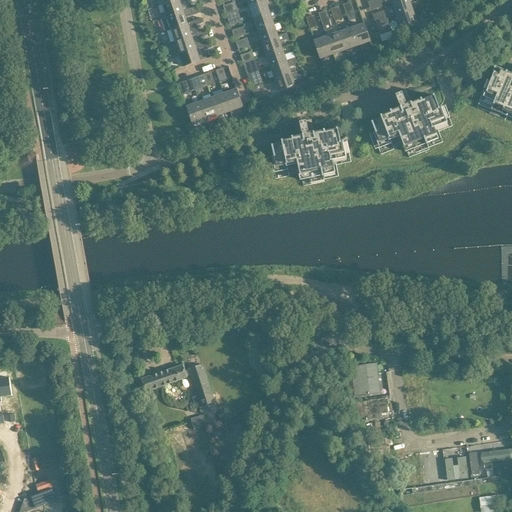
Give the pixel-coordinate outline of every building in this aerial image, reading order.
[(183,11),(190,9),(188,3),(187,4),(186,1),(188,1),(187,0),(176,0),(163,5),(167,17),(183,12),(183,11)] [(264,0),(249,5),(254,17),(269,12),(264,0)] [(400,0),(393,3),(397,15),(412,10),(410,4),(421,0),(400,0)] [(223,6),(226,14),(237,10),(235,2),(223,6)] [(343,5),(347,16),(355,14),(351,2),(343,5)] [(370,6),(371,11),(382,7),(381,2),(370,6)] [(165,31),(172,29),(187,24),(184,16),(189,15),(189,17),(200,13),(198,6),(190,9),(183,11),(183,12),(167,17),(161,19),(165,31)] [(331,9),(335,20),(342,18),(338,7),(331,9)] [(412,10),(397,15),(401,28),(417,22),(420,15),(421,14),(419,7),(412,10)] [(254,17),(258,30),(273,24),(271,19),(281,15),(278,9),(269,12),(254,17)] [(319,13),(323,25),(330,22),(326,11),(319,13)] [(373,15),(375,23),(385,19),(383,12),(373,15)] [(306,18),(310,29),(317,27),(314,15),(306,18)] [(172,29),(176,42),(191,36),(199,33),(196,25),(203,23),(202,19),(202,18),(187,24),(172,29)] [(229,22),(230,26),(242,22),(240,18),(229,22)] [(258,30),(262,42),(278,37),(277,36),(273,24),(258,30)] [(364,24),(351,29),(358,46),(370,41),(364,24)] [(377,28),(380,35),(391,31),(388,24),(377,28)] [(232,31),(235,38),(246,34),(243,27),(232,31)] [(351,29),(339,33),(345,50),(358,46),(351,29)] [(176,42),(180,54),(195,49),(195,48),(201,46),(211,43),(203,46),(201,40),(199,40),(199,38),(208,35),(206,31),(207,31),(206,31),(199,33),(191,36),(176,42)] [(262,42),(267,54),(282,49),(279,42),(289,39),(287,33),(277,36),(278,37),(262,42)] [(339,33),(327,37),(333,54),(345,50),(339,33)] [(333,54),(327,37),(314,41),(320,59),(333,54)] [(237,46),(239,51),(250,47),(249,42),(237,46)] [(195,49),(180,54),(178,55),(179,60),(182,60),(184,66),(207,59),(204,50),(212,47),(211,43),(201,46),(195,48),(195,49)] [(267,54),(271,67),(286,61),(282,49),(267,54)] [(241,55),(243,63),(254,59),(252,51),(241,55)] [(290,74),(290,73),(288,68),(295,66),(293,59),(286,61),(271,67),(275,79),(290,74)] [(244,67),(247,75),(259,71),(256,63),(244,67)] [(216,71),(220,82),(227,79),(223,68),(216,71)] [(511,74),(507,73),(508,72),(506,71),(506,72),(496,68),(494,72),(482,104),(492,108),(492,109),(493,109),(493,108),(502,112),(502,113),(503,113),(503,112),(511,115),(511,74)] [(290,74),(275,79),(280,91),(295,86),(293,80),(302,77),(300,70),(290,73),(290,74)] [(204,75),(208,86),(215,84),(211,72),(204,75)] [(191,79),(195,90),(203,88),(199,77),(191,79)] [(250,83),(252,87),(263,83),(262,79),(250,83)] [(179,84),(179,85),(183,95),(190,92),(186,81),(179,84)] [(253,92),(256,100),(267,96),(265,88),(253,92)] [(237,90),(224,94),(230,111),(243,107),(237,90)] [(435,132),(447,128),(434,95),(433,96),(433,97),(423,101),(422,99),(420,99),(421,100),(412,104),(410,100),(405,102),(402,93),(396,96),(401,108),(392,111),(391,110),(390,111),(391,113),(382,117),(382,115),(380,116),(381,117),(371,121),(372,122),(371,122),(383,152),(403,145),(406,151),(407,151),(407,150),(416,147),(416,149),(426,145),(427,145),(428,145),(427,142),(437,138),(435,132)] [(224,94),(212,98),(218,116),(230,111),(224,94)] [(212,98),(200,103),(206,120),(218,116),(212,98)] [(206,120),(200,103),(187,107),(193,124),(206,120)] [(345,163),(343,151),(338,129),(336,129),(337,130),(325,132),(325,130),(324,130),(324,131),(315,133),(314,129),(308,130),(306,122),(300,123),(303,136),(293,138),(293,137),(292,137),(292,140),(283,142),(283,140),(282,141),(282,142),(272,144),(272,145),(279,177),(300,173),(301,180),(302,180),(302,179),(312,177),(312,179),(322,176),(323,177),(324,177),(323,174),(334,172),(333,166),(345,163)] [(501,262),(476,262),(477,287),(502,289),(501,262)] [(162,372),(167,385),(188,377),(187,376),(191,375),(197,395),(193,397),(196,408),(215,402),(202,364),(189,369),(189,370),(185,371),(183,365),(162,372)] [(355,377),(352,377),(353,380),(354,389),(355,398),(380,394),(378,377),(376,364),(354,367),(353,367),(355,377)] [(145,392),(167,385),(162,372),(141,379),(145,392)] [(10,378),(0,379),(0,393),(1,398),(12,396),(10,378)] [(386,399),(356,403),(358,417),(389,413),(386,399)] [(203,415),(191,419),(194,430),(207,426),(203,415)] [(381,442),(370,442),(370,457),(370,470),(382,470),(382,457),(382,453),(381,446),(381,442)] [(508,450),(482,454),(484,462),(492,461),(493,468),(511,465),(511,458),(509,459),(508,450)] [(445,482),(440,451),(422,454),(426,478),(435,476),(436,484),(445,482)] [(39,494),(31,497),(35,508),(57,500),(54,489),(53,489),(51,481),(37,486),(39,494)] [(497,494),(479,497),(481,511),(496,511),(499,511),(497,494)]
